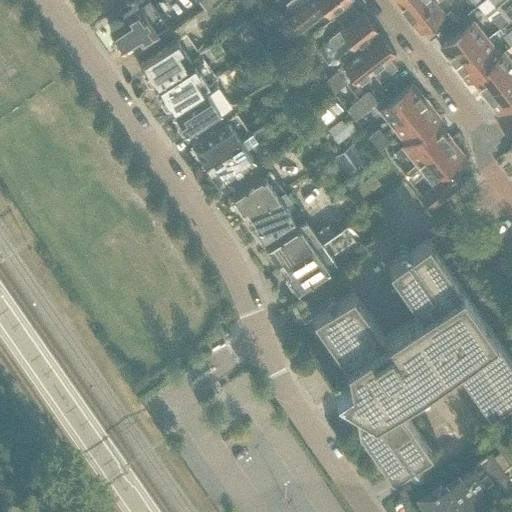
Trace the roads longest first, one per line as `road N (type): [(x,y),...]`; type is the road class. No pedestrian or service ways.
road 1 (residential): [(368,511),(264,362),(242,286),(201,215),(45,0)]
road 2 (residential): [(486,144),(373,0)]
